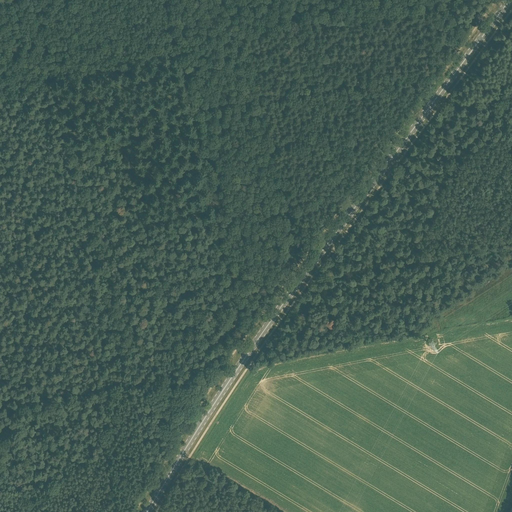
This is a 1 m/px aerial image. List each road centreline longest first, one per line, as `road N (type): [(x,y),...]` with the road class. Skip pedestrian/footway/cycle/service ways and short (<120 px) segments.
road 1 (primary): [(147,511),(247,353),(509,0)]
road 2 (track): [(449,79),(435,74),(313,90),(192,118)]
